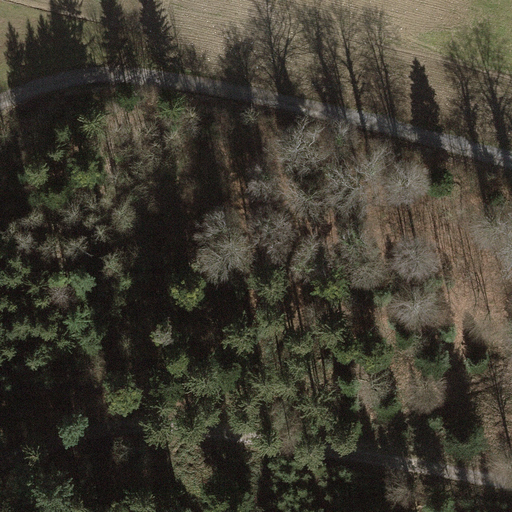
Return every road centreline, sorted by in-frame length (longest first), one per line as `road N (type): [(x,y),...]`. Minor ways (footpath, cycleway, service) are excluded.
road 1 (track): [(0,106),(70,83),(200,81),(511,161)]
road 2 (track): [(0,449),(142,424),(511,484)]
